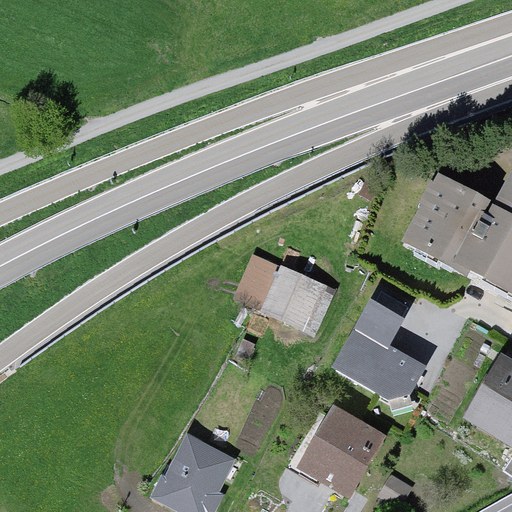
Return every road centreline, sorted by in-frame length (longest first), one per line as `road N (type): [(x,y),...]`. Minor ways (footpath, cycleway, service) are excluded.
road 1 (primary): [(0,356),(116,275),(243,202),(511,84)]
road 2 (primary): [(511,32),(223,121),(0,212)]
road 3 (unclassified): [(0,166),(452,0)]
road 4 (primary): [(120,206),(511,55)]
road 5 (trunk): [(0,266),(120,206)]
